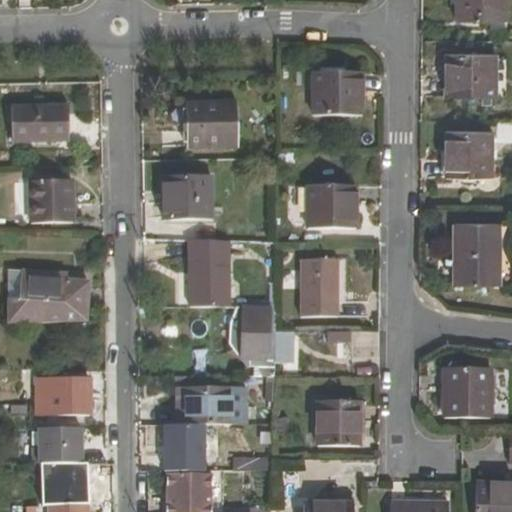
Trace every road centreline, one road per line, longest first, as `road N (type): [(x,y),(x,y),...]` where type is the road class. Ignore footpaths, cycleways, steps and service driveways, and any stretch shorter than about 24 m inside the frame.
road 1 (residential): [(127,511),(116,30)]
road 2 (residential): [(405,320),(398,30)]
road 3 (residential): [(398,30),(116,30)]
road 4 (residential): [(403,461),(405,320)]
